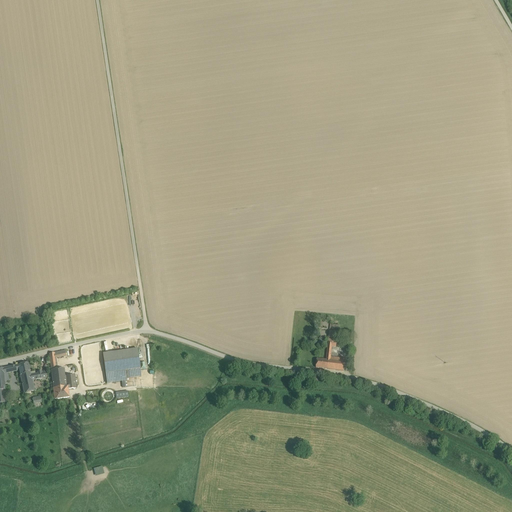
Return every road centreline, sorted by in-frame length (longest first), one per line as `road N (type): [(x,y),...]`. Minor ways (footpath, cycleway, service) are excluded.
road 1 (unclassified): [(511,450),(398,392),(249,364),(161,333),(0,361)]
road 2 (track): [(147,332),(97,0)]
